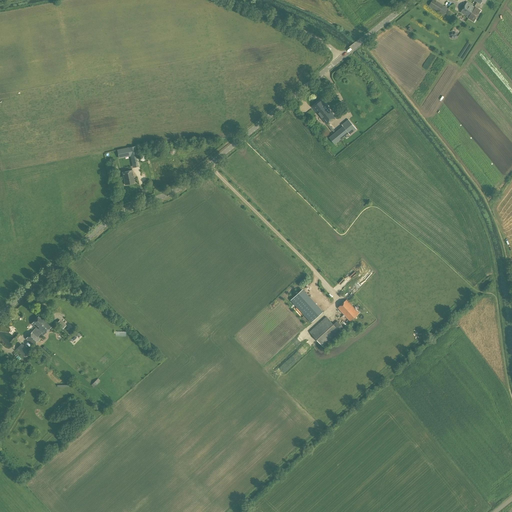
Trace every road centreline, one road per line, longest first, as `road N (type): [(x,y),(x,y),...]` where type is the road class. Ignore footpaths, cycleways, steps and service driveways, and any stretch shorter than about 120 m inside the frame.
road 1 (tertiary): [(242,138),(169,194),(115,217),(0,316)]
road 2 (unknown): [(207,166),(319,279)]
road 3 (tertiary): [(242,138),(340,58)]
road 4 (unclassified): [(340,58),(310,35),(231,0)]
